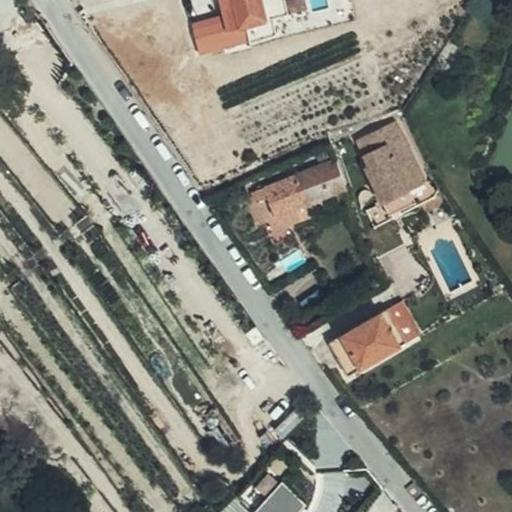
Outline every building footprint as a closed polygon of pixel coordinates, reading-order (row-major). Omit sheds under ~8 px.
[(219,0),(224,16),(192,24),(201,56),(271,38),(267,20),(289,14),(285,0),(219,0)] [(411,148),(398,123),(378,132),(392,168),(415,160),(410,149),(411,148)] [(392,168),(378,132),(359,141),(369,165),(367,166),(381,198),(402,188),(404,192),(410,190),(426,183),(415,160),(392,168)] [(338,161),(295,177),(275,185),(261,190),(258,191),(261,199),(262,201),(271,198),(278,216),(348,189),(338,161)] [(261,190),(275,185),(273,181),(259,187),(261,190)] [(416,204),(410,190),(404,192),(402,188),(381,198),(389,217),(416,204)] [(256,201),(261,199),(258,191),(253,194),(256,201)] [(369,201),(370,198),(369,195),(366,194),(363,195),(361,199),(363,202),(366,202),(369,201)] [(408,244),(394,218),(366,236),(380,259),(408,244)] [(389,311),(408,342),(420,335),(402,304),(389,311)] [(350,376),(408,342),(389,311),(331,343),(350,376)] [(326,423),(312,409),(273,452),(293,469),(308,452),(303,448),(326,423)] [(253,511),(254,511),(299,511),(309,500),(281,477),(253,511)]
